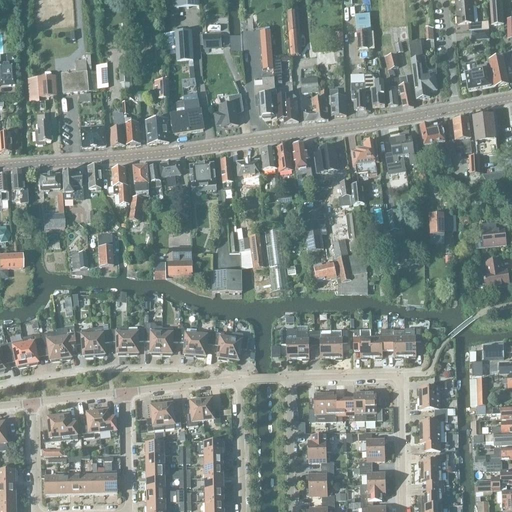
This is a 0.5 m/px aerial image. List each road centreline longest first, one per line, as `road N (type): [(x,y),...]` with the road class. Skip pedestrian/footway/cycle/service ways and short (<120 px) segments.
road 1 (unclassified): [(0,166),(167,152),(454,108)]
road 2 (residential): [(0,386),(124,368),(239,380)]
road 3 (residential): [(403,511),(396,377)]
road 4 (residential): [(291,511),(288,378)]
road 5 (residential): [(242,511),(239,380)]
road 6 (residential): [(124,511),(126,391)]
